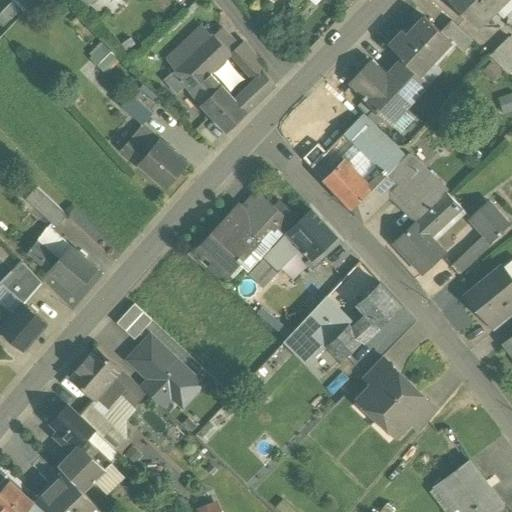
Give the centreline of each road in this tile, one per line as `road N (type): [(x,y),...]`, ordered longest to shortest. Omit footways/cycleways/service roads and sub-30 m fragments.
road 1 (residential): [(256,132),(364,242),(511,426)]
road 2 (residential): [(0,424),(256,132)]
road 3 (residential): [(296,89),(384,0)]
